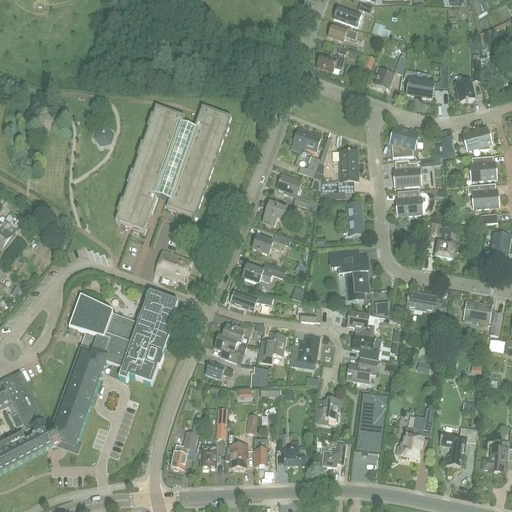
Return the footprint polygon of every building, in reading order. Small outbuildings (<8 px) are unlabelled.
[(270,1),(270,0),(213,0),(212,5),(217,7),(213,20),(259,36),(271,1),(270,1)] [(484,12),(479,0),(473,0),(470,1),(476,15),(484,12)] [(373,10),(361,5),(358,12),(371,16),(373,10)] [(339,9),(334,21),(357,30),(362,17),(339,9)] [(509,23),(480,36),(482,41),(480,42),(483,49),(492,45),(490,42),(488,43),(486,40),(488,39),(489,41),(493,39),(492,37),(511,29),(509,23)] [(358,35),(354,34),(341,29),(340,30),(332,27),(328,39),(343,44),(346,39),(355,42),(358,35)] [(374,28),(372,35),(382,38),(384,31),(374,28)] [(358,49),(359,49),(346,45),(344,50),(349,52),(361,55),(363,51),(358,49)] [(347,58),(349,52),(340,48),(338,55),(347,58)] [(403,54),(395,75),(402,77),(406,56),(403,54)] [(341,72),(344,61),(337,58),(336,61),(330,59),(330,60),(321,57),(317,70),(332,75),(334,70),(341,72)] [(370,72),(371,71),(375,61),(368,58),(363,69),(370,72)] [(440,66),(441,91),(449,91),(448,66),(440,66)] [(389,93),(394,78),(392,77),(393,73),(385,70),(384,73),(377,70),(374,79),(377,81),(375,88),(389,93)] [(410,81),(407,98),(432,102),(435,86),(410,81)] [(471,83),(467,84),(466,81),(455,84),(460,105),(475,101),(471,83)] [(211,167),(213,161),(215,155),(217,156),(218,156),(224,140),(223,139),(222,139),(221,139),(223,133),(225,127),(227,128),(228,128),(231,119),(213,113),(213,110),(203,106),(197,123),(195,130),(182,126),(185,119),(156,108),(153,117),(153,118),(154,118),(156,118),(154,124),(154,125),(152,130),(150,129),(149,129),(143,145),(143,146),(144,146),(146,147),(144,152),(144,153),(142,158),(140,158),(140,157),(139,157),(139,158),(133,174),(134,174),(136,175),(134,180),(134,181),(132,187),(130,186),(129,185),(129,186),(123,202),(124,203),(126,203),(124,209),(122,215),(120,214),(119,214),(116,223),(134,229),(133,232),(143,236),(157,198),(169,202),(167,209),(192,218),(193,219),(193,217),(195,212),(197,213),(198,213),(198,212),(203,197),(204,196),(203,196),(202,196),(201,195),(203,190),(203,189),(205,184),(207,184),(208,185),(208,184),(214,168),(213,168),(213,167),(213,168),(212,167),(211,167)] [(417,137),(394,130),(389,145),(391,146),(392,160),(413,159),(412,152),(417,137)] [(488,131),(464,137),(469,153),(479,150),(480,152),(490,152),(489,147),(492,146),(488,131)] [(321,140),(309,136),(298,132),(291,150),(300,153),(302,149),(304,150),(316,154),(321,140)] [(455,159),(454,139),(442,140),(443,153),(444,160),(455,159)] [(92,162),(97,146),(90,144),(89,147),(82,145),(78,158),(92,162)] [(357,153),(348,153),(348,150),(342,150),(342,154),(339,154),(340,184),(358,184),(357,153)] [(313,180),(319,162),(311,159),(307,171),(301,168),(298,175),(313,180)] [(472,167),(471,167),(473,183),(497,181),(495,166),(493,166),(493,159),(471,161),(472,167)] [(320,162),(319,162),(313,180),(320,182),(321,196),(345,195),(338,195),(338,184),(326,184),(326,180),(323,177),(316,174),(320,162)] [(408,163),(395,164),(395,173),(393,174),(395,190),(419,188),(417,165),(409,166),(408,163)] [(277,190),(284,193),(284,195),(287,196),(288,194),(296,197),(301,184),(282,177),(277,190)] [(310,181),(308,189),(315,191),(317,183),(310,181)] [(496,194),(495,186),(467,188),(468,196),(474,196),(475,211),(499,209),(498,193),(496,194)] [(396,203),(397,219),(421,217),(419,192),(397,194),(398,203),(396,203)] [(308,210),(311,202),(297,198),(294,205),(308,210)] [(300,212),(297,211),(298,208),(287,204),(285,210),(270,204),(265,217),(282,223),(285,215),(297,220),(300,212)] [(348,238),(364,237),(361,205),(346,206),(348,238)] [(481,217),(481,226),(497,225),(497,216),(481,217)] [(2,225),(0,227),(0,249),(2,251),(12,237),(4,231),(9,224),(5,221),(2,225)] [(441,227),(432,225),(429,238),(439,239),(441,227)] [(392,227),(390,231),(401,236),(403,232),(392,227)] [(455,246),(449,245),(451,232),(443,231),(440,244),(438,243),(435,258),(452,261),(455,246)] [(280,253),(282,246),(288,249),(291,241),(276,236),(273,244),(257,238),(252,252),(268,257),(271,250),(280,253)] [(490,261),(506,264),(510,240),(494,237),(490,261)] [(183,286),(191,264),(163,253),(154,276),(183,286)] [(366,263),(366,262),(360,263),(358,263),(357,261),(346,262),(345,254),(330,255),(331,271),(337,270),(338,277),(354,275),(354,283),(352,283),(353,295),(355,295),(356,301),(363,300),(362,294),(367,294),(365,274),(367,274),(366,267),(364,267),(364,263),(366,263)] [(266,265),(263,272),(247,266),(242,280),(258,286),(260,281),(269,284),(272,276),(281,280),(284,279),(286,272),(266,265)] [(300,265),(295,273),(303,278),(308,270),(300,265)] [(52,449),(56,447),(75,454),(79,445),(76,444),(105,365),(116,368),(115,371),(122,373),(121,375),(152,386),(159,369),(161,369),(164,359),(163,358),(176,321),(173,320),(179,304),(150,294),(137,331),(112,321),(113,318),(113,315),(111,312),(81,296),(68,329),(86,335),(81,348),(80,348),(64,392),(50,431),(47,432),(43,424),(45,423),(42,418),(34,402),(20,374),(0,383),(0,474),(52,448),(52,449)] [(257,301),(249,299),(234,294),(231,306),(253,313),(257,301)] [(434,315),(436,301),(436,299),(409,295),(406,310),(434,315)] [(497,338),(501,316),(490,314),(491,308),(467,304),(464,321),(488,325),(488,328),(491,328),(490,337),(497,338)] [(321,325),(322,311),(316,310),(315,316),(302,315),(301,323),(321,325)] [(360,330),(359,338),(372,340),(374,328),(368,327),(369,317),(347,313),(346,320),(347,323),(346,328),(360,330)] [(445,319),(445,317),(437,316),(435,328),(448,330),(449,320),(445,319)] [(249,341),(253,329),(244,326),(242,332),(227,326),(222,339),(238,345),(237,345),(247,348),(250,341),(249,341)] [(281,336),(276,335),(270,334),(268,350),(261,349),(259,364),(272,366),(273,358),(283,359),(286,338),(281,338),(281,336)] [(375,340),(372,340),(359,338),(355,337),(352,351),(366,353),(365,359),(377,361),(379,351),(373,350),(375,340)] [(214,351),(222,354),(220,359),(237,365),(241,354),(244,356),(247,348),(237,345),(238,345),(222,339),(219,338),(214,351)] [(293,348),(291,360),(290,368),(297,369),(298,363),(306,364),(306,365),(316,366),(318,356),(317,356),(318,347),(312,347),(313,340),(306,339),(306,346),(300,345),(300,349),(293,348)] [(376,376),(378,364),(360,361),(358,369),(349,368),(347,381),(369,385),(371,375),(376,376)] [(230,379),(233,372),(209,364),(205,376),(221,382),(223,376),(230,379)] [(482,371),(482,370),(472,369),(471,377),(482,379),(483,371),(482,371)] [(281,389),(261,389),(261,398),(281,398),(281,389)] [(380,455),(387,399),(363,396),(356,452),(380,455)] [(339,414),(340,402),(327,400),(327,406),(324,405),(323,411),(317,410),(315,425),(328,427),(329,421),(336,421),(337,414),(339,414)] [(478,405),(466,404),(465,415),(477,416),(478,405)] [(423,429),(432,431),(434,412),(427,411),(425,421),(416,419),(413,431),(406,430),(404,437),(406,437),(404,447),(402,447),(402,450),(398,449),(397,456),(399,456),(399,458),(417,462),(423,429)] [(221,413),(218,442),(227,443),(229,414),(221,413)] [(251,418),(248,436),(256,437),(259,419),(251,418)] [(200,437),(203,423),(195,421),(192,435),(186,434),(183,448),(176,447),(171,470),(184,473),(188,452),(194,453),(198,436),(200,437)] [(476,445),(478,432),(463,430),(461,438),(441,435),(440,447),(452,449),(451,458),(448,457),(447,467),(459,469),(462,450),(465,451),(466,443),(476,445)] [(343,467),(346,444),(337,443),(336,450),(327,449),(326,455),(324,455),(323,460),(320,460),(319,469),(322,469),(322,471),(327,471),(327,470),(337,471),(337,466),(343,467)] [(285,469),(301,469),(301,468),(306,468),(306,458),(301,458),(299,458),(299,444),(292,444),(292,451),(285,452),(285,458),(284,458),(285,469)] [(255,470),(270,469),(270,445),(255,446),(255,453),(255,470)] [(248,457),(248,447),(231,447),(231,470),(238,470),(239,472),(243,472),(244,470),(246,470),(247,457),(248,457)] [(201,470),(203,470),(203,472),(209,472),(209,470),(216,470),(217,465),(220,465),(220,459),(216,459),(217,448),(201,448),(201,470)] [(505,475),(507,450),(491,449),(490,462),(483,461),(482,471),(489,472),(489,474),(505,475)]
